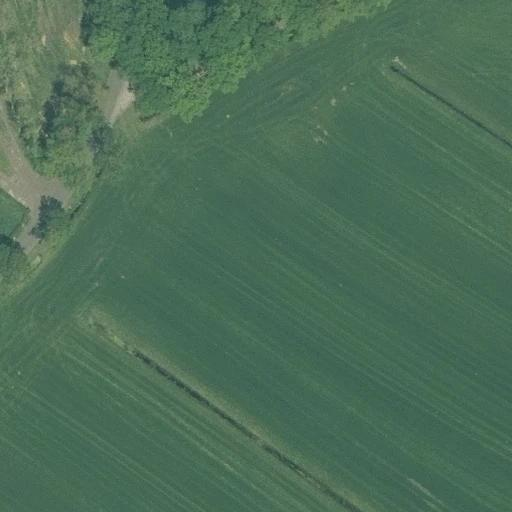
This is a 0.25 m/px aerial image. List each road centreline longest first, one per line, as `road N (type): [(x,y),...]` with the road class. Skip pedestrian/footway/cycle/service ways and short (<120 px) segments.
road 1 (tertiary): [(0,271),(60,198),(96,137),(119,72),(128,0)]
road 2 (track): [(115,86),(135,93),(182,81),(323,0)]
